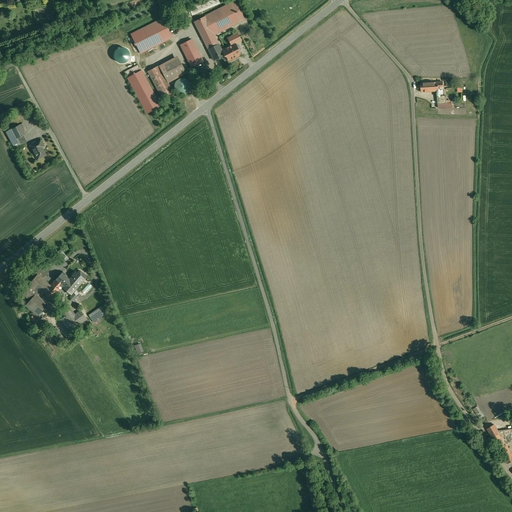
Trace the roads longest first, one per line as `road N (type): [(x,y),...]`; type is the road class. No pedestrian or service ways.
road 1 (track): [(505,470),(450,390),(436,345),(409,79),(342,0)]
road 2 (unclassified): [(345,511),(317,440),(291,405),(204,106)]
road 3 (tertiary): [(204,106),(0,268)]
road 4 (tertiary): [(339,1),(204,106)]
road 5 (track): [(87,199),(14,64)]
